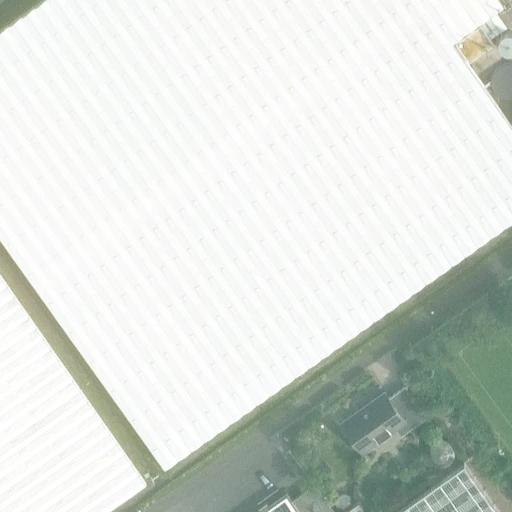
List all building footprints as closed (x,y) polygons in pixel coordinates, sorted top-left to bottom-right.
[(40,0),(0,29),(0,236),(165,469),(511,218),(511,127),(450,42),(463,33),(438,0),(40,0)] [(438,0),(463,33),(502,5),(498,0),(438,0)] [(493,43),(479,24),(454,42),(468,61),(493,43)] [(493,46),(469,62),(476,73),(500,56),(493,46)] [(511,59),(511,58),(492,78),(511,96),(511,59)] [(0,511),(108,511),(147,485),(57,357),(0,275),(0,511)] [(384,394),(341,424),(361,452),(395,429),(400,435),(425,417),(404,386),(387,398),(384,394)] [(498,511),(463,463),(393,511),(498,511)] [(260,511),(363,511),(357,502),(343,511),(297,511),(285,494),(260,511)]
